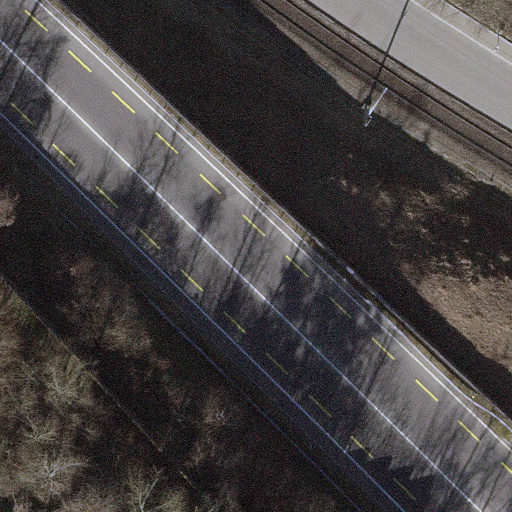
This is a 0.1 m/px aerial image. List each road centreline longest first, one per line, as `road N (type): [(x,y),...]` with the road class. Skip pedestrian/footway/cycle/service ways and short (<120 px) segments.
road 1 (primary): [(483,511),(0,40)]
road 2 (unclassified): [(355,0),(511,100)]
